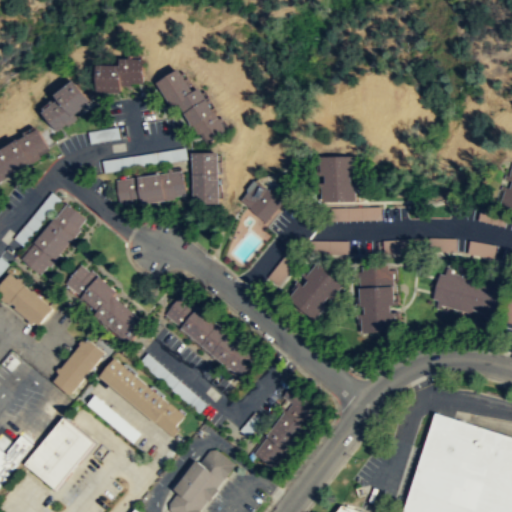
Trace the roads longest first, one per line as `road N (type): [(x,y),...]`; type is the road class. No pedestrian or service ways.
road 1 (tertiary): [(282,511),(376,391),(402,370),(451,356),(511,367)]
road 2 (residential): [(367,403),(193,260),(168,249)]
